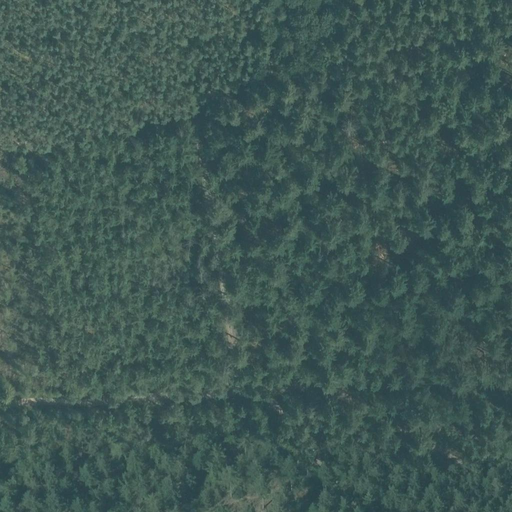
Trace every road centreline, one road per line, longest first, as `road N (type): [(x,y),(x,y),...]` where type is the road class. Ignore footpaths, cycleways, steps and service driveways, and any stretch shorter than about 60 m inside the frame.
road 1 (unknown): [(0,403),(239,392),(197,108),(222,87),(263,74),(275,0)]
road 2 (track): [(511,381),(360,380),(239,392)]
road 3 (track): [(511,18),(263,74)]
road 4 (track): [(327,382),(511,491)]
road 5 (track): [(197,108),(70,138),(0,142)]
road 6 (track): [(351,511),(264,392)]
road 7 (track): [(205,511),(285,486),(314,461)]
